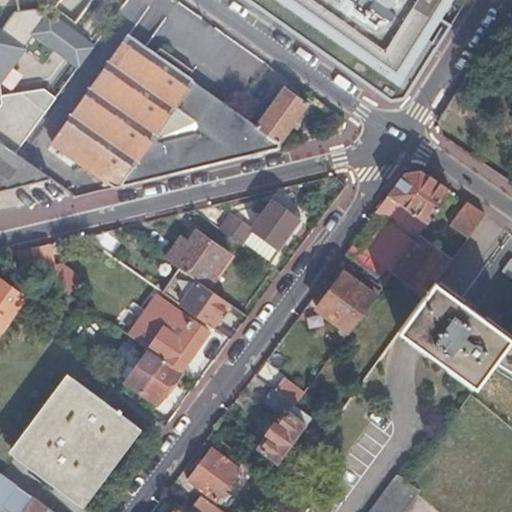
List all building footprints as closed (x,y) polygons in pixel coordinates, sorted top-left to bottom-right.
[(403,98),(450,23),(434,13),(441,0),(245,0),(388,100),(403,98)] [(0,143),(13,153),(54,97),(40,87),(0,92),(0,74),(31,32),(60,53),(74,34),(37,6),(16,9),(15,3),(14,3),(15,9),(11,10),(0,25),(0,143)] [(91,46),(74,34),(60,53),(77,66),(91,46)] [(274,142),(249,125),(183,79),(150,56),(123,37),(49,142),(112,188),(281,146),(274,142)] [(150,56),(183,79),(188,71),(155,48),(150,56)] [(279,84),(249,125),(274,142),(303,102),(279,84)] [(0,191),(48,179),(13,153),(0,143),(0,191)] [(388,193),(428,221),(449,192),(419,172),(402,174),(388,193)] [(416,237),(428,221),(388,193),(373,214),(384,222),(360,254),(389,274),(390,272),(416,237)] [(215,230),(237,246),(239,243),(248,230),(274,249),(294,222),(283,214),(268,203),(248,229),(227,214),(215,230)] [(466,239),(483,215),(466,203),(448,226),(466,239)] [(286,210),(283,214),(294,222),(297,218),(286,210)] [(176,238),(162,259),(174,268),(192,280),(203,287),(204,288),(227,255),(192,230),(182,243),(176,238)] [(248,230),(239,243),(264,262),(274,249),(248,230)] [(390,272),(424,296),(434,283),(450,261),(416,237),(390,272)] [(53,265),(48,244),(47,244),(8,254),(39,274),(69,293),(80,277),(59,263),(53,265)] [(192,280),(174,268),(159,290),(177,303),(208,325),(209,326),(225,302),(224,302),(204,288),(203,287),(192,280)] [(346,333),(376,292),(370,288),(367,292),(341,273),(314,309),(340,328),(346,333)] [(0,328),(21,299),(0,283),(0,328)] [(398,332),(433,358),(469,309),(434,283),(424,296),(423,297),(398,332)] [(158,357),(176,369),(203,331),(152,295),(125,333),(144,347),(158,357)] [(433,358),(456,374),(492,326),(469,309),(433,358)] [(456,374),(474,387),(489,366),(509,339),(492,326),(456,374)] [(346,333),(340,328),(336,334),(341,339),(346,333)] [(511,334),(509,339),(489,366),(511,380),(511,334)] [(154,402),(176,369),(158,357),(144,347),(134,362),(122,380),(154,402)] [(112,412),(70,381),(12,458),(73,504),(132,427),(116,415),(118,413),(113,410),(112,412)] [(282,381),(273,392),(292,406),(301,394),(282,381)] [(258,451),(252,458),(269,471),(308,417),(292,406),(273,392),(269,390),(260,403),(281,418),(274,426),(272,425),(271,426),(266,434),(265,435),(267,436),(257,450),(258,451)] [(318,404),(308,417),(316,423),(326,410),(318,404)] [(261,430),(266,434),(271,426),(267,423),(261,430)] [(185,481),(214,502),(218,497),(222,501),(223,501),(227,496),(221,492),(238,470),(209,449),(185,481)] [(0,511),(17,511),(29,497),(0,475),(0,511)] [(401,511),(417,490),(406,482),(405,481),(403,480),(396,475),(368,511),(401,511)] [(49,511),(29,497),(17,511),(49,511)] [(214,502),(210,507),(215,510),(222,501),(218,497),(214,502)] [(197,498),(189,509),(193,511),(216,511),(215,510),(210,507),(197,498)]
